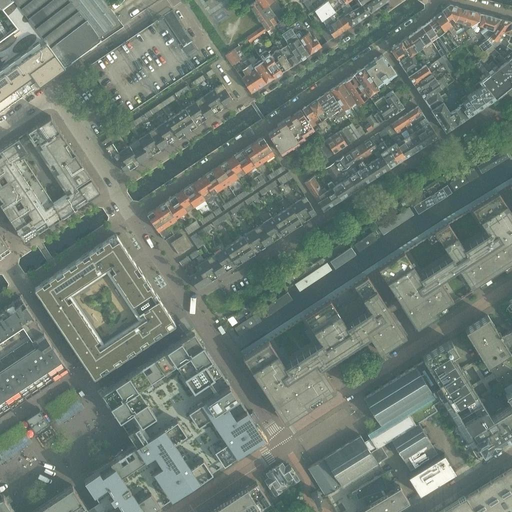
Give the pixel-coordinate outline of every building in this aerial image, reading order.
[(0,0),(0,8),(0,9),(1,9),(12,0),(0,0)] [(0,110),(35,85),(37,88),(54,75),(64,67),(63,66),(65,65),(52,49),(51,49),(50,48),(51,47),(44,38),(43,39),(42,38),(43,37),(36,29),(35,28),(36,28),(29,19),(28,17),(14,0),(12,0),(1,9),(16,28),(8,34),(0,39),(0,110)] [(14,0),(28,17),(29,19),(36,28),(35,28),(36,29),(43,37),(42,38),(43,39),(44,38),(51,47),(50,48),(51,49),(52,49),(65,65),(63,66),(64,67),(65,66),(66,66),(76,59),(79,57),(78,56),(85,51),(86,52),(91,48),(100,42),(101,41),(86,20),(72,2),(71,2),(69,0),(14,0)] [(69,0),(71,2),(72,2),(86,20),(101,41),(102,40),(122,26),(123,26),(103,0),(69,0)] [(255,0),(256,1),(249,5),(262,24),(263,26),(266,30),(270,28),(275,24),(284,18),(286,16),(275,0),(255,0)] [(303,0),(301,2),(302,3),(303,2),(310,12),(313,10),(309,5),(315,0),(303,0)] [(335,9),(334,9),(334,10),(349,0),(333,0),(330,2),(335,9)] [(367,0),(361,4),(368,14),(370,12),(374,9),(374,8),(378,6),(387,0),(367,0)] [(334,10),(334,9),(333,9),(327,1),(314,11),(320,19),(331,13),(334,10)] [(361,4),(352,10),(359,20),(359,19),(360,18),(361,18),(366,15),(367,14),(368,14),(361,4)] [(458,8),(451,6),(450,5),(442,12),(456,31),(461,28),(459,26),(457,27),(455,23),(458,8)] [(458,8),(455,23),(457,27),(459,26),(461,28),(462,27),(463,27),(466,17),(463,16),(465,10),(458,8)] [(352,24),(357,21),(359,20),(352,10),(344,16),(350,26),(350,25),(352,24)] [(466,17),(463,27),(470,38),(475,33),(470,26),(476,20),(479,13),(465,10),(463,16),(466,17)] [(435,17),(445,31),(444,31),(456,48),(464,43),(459,36),(455,32),(456,31),(442,12),(440,13),(436,16),(435,17)] [(331,13),(320,19),(322,21),(325,19),(327,22),(324,24),(326,27),(334,37),(338,34),(340,32),(341,32),(342,30),(343,31),(345,29),(350,26),(344,16),(337,21),(331,13)] [(476,20),(470,26),(475,33),(470,38),(468,40),(474,48),(487,39),(488,37),(494,32),(500,19),(479,13),(476,20)] [(159,17),(87,67),(89,70),(96,80),(105,92),(123,118),(194,69),(184,54),(183,53),(159,17)] [(434,17),(430,21),(439,35),(441,34),(444,31),(445,31),(435,17),(434,17)] [(284,18),(275,24),(281,34),(285,39),(287,44),(298,61),(308,54),(289,26),(284,18)] [(502,31),(510,22),(500,19),(494,32),(488,37),(487,39),(474,48),(482,58),(482,59),(486,57),(490,53),(494,49),(499,44),(503,38),(506,34),(502,31)] [(299,31),(303,28),(298,20),(289,26),(308,54),(309,53),(321,46),(314,36),(312,38),(308,31),(306,33),(305,32),(301,34),(299,31)] [(437,44),(440,49),(439,49),(444,56),(452,50),(442,35),(441,35),(441,34),(439,35),(430,21),(423,26),(433,40),(434,39),(437,43),(437,44)] [(503,38),(509,42),(506,45),(511,49),(511,46),(511,22),(510,22),(502,31),(506,34),(503,38)] [(263,26),(256,31),(259,36),(267,31),(266,30),(263,26)] [(431,41),(433,40),(423,26),(416,31),(432,53),(433,52),(428,45),(432,42),(431,41)] [(327,41),(333,38),(334,37),(326,27),(319,32),(327,42),(327,41)] [(256,31),(246,38),(249,43),(259,36),(256,31)] [(408,37),(407,38),(416,51),(417,52),(421,48),(425,53),(424,53),(427,57),(432,53),(416,31),(408,37)] [(281,38),(279,39),(275,42),(277,45),(279,49),(291,66),(298,61),(287,44),(285,39),(281,34),(279,36),(281,38)] [(396,58),(399,62),(416,51),(407,38),(405,39),(401,42),(407,51),(396,58)] [(502,56),(507,60),(511,64),(511,49),(506,45),(509,42),(503,38),(499,44),(504,49),(504,48),(506,53),(502,56)] [(400,43),(398,44),(390,49),(396,58),(407,51),(401,42),(400,43)] [(270,50),(268,52),(270,55),(282,72),(291,66),(279,49),(277,45),(275,47),(274,46),(270,48),(271,49),(270,50)] [(232,65),(240,59),(236,53),(234,50),(234,49),(225,55),(232,65)] [(437,51),(441,57),(437,60),(435,57),(430,60),(432,63),(427,67),(425,64),(408,76),(414,84),(448,61),(444,56),(439,49),(437,51)] [(502,56),(500,54),(494,49),(490,53),(502,64),(498,67),(511,80),(511,64),(507,60),(502,56)] [(417,52),(416,51),(399,62),(404,69),(416,60),(412,55),(417,52)] [(383,54),(372,62),(364,67),(378,87),(385,83),(386,85),(390,82),(389,80),(397,75),(389,63),(383,54)] [(262,60),(263,61),(262,61),(274,77),(282,72),(270,55),(262,60)] [(253,56),(248,59),(255,69),(265,82),(274,77),(262,61),(261,62),(260,61),(257,62),(253,56)] [(488,65),(487,64),(482,59),(482,58),(479,61),(505,90),(511,84),(511,80),(498,67),(492,62),(488,65)] [(265,82),(255,69),(248,59),(242,63),(244,66),(258,87),(259,86),(265,82)] [(416,60),(404,69),(408,76),(425,64),(424,63),(423,61),(419,64),(416,60)] [(245,75),(241,78),(250,92),(251,92),(252,91),(256,88),(258,87),(244,66),(242,63),(241,61),(233,66),(237,71),(240,69),(241,70),(241,69),(245,75)] [(452,69),(453,68),(448,61),(414,84),(419,91),(452,69)] [(484,75),(480,79),(495,98),(505,90),(479,61),(474,64),(484,75)] [(369,96),(379,89),(378,87),(364,67),(354,74),(369,96)] [(452,69),(419,91),(424,99),(436,90),(458,77),(456,75),(452,69)] [(363,101),(369,96),(354,74),(347,78),(363,101)] [(202,75),(190,83),(193,87),(205,79),(202,75)] [(347,78),(342,82),(357,105),(363,101),(347,78)] [(479,78),(463,89),(467,95),(466,95),(459,99),(461,103),(459,104),(460,106),(468,117),(495,98),(480,79),(479,78)] [(351,109),(352,108),(357,105),(342,82),(335,87),(351,109)] [(222,84),(214,89),(225,106),(233,101),(222,84)] [(188,85),(176,93),(179,97),(190,89),(188,85)] [(345,114),(346,116),(349,114),(352,118),(357,115),(352,108),(351,109),(335,87),(329,91),(341,108),(345,114)] [(214,89),(199,99),(210,116),(225,106),(214,89)] [(392,90),(384,96),(395,112),(403,107),(400,102),(394,93),(392,90)] [(424,99),(431,109),(439,104),(438,102),(442,99),(436,90),(424,99)] [(329,91),(323,95),(337,116),(339,119),(345,114),(341,108),(329,91)] [(317,100),(316,100),(328,117),(330,121),(337,116),(323,95),(317,99),(317,100)] [(468,117),(460,106),(459,104),(461,103),(459,99),(456,95),(444,103),(450,113),(457,123),(468,117)] [(163,107),(174,100),(172,96),(160,103),(163,107)] [(395,112),(384,96),(374,103),(379,111),(385,119),(395,112)] [(199,99),(184,109),(196,126),(210,116),(199,99)] [(438,102),(439,104),(431,109),(446,131),(457,123),(450,113),(444,103),(442,99),(438,102)] [(302,110),(309,119),(308,120),(313,127),(316,125),(319,130),(327,125),(324,120),(328,117),(316,100),(309,104),(302,109),(302,110)] [(156,106),(144,114),(147,118),(158,110),(156,106)] [(422,120),(425,118),(418,106),(411,111),(418,122),(419,122),(422,120)] [(184,109),(167,120),(179,137),(196,126),(184,109)] [(309,119),(302,110),(301,111),(300,110),(293,115),(294,116),(291,118),(290,116),(277,125),(278,127),(268,134),(282,154),(289,150),(288,149),(291,147),(292,148),(305,139),(304,137),(314,130),(312,128),(313,127),(308,120),(309,119)] [(385,119),(379,111),(373,115),(379,123),(385,119)] [(411,111),(404,115),(412,126),(418,122),(411,111)] [(372,113),(366,118),(369,123),(373,128),(379,123),(373,115),(372,113)] [(404,115),(398,120),(405,131),(406,130),(412,126),(404,115)] [(0,204),(25,241),(100,192),(50,116),(0,149),(0,204)] [(141,116),(130,124),(132,128),(144,120),(141,116)] [(167,120),(152,130),(164,147),(179,137),(167,120)] [(398,120),(391,124),(399,135),(399,134),(405,131),(398,120)] [(425,125),(422,120),(419,122),(431,141),(437,136),(429,123),(425,125)] [(412,126),(424,145),(431,141),(419,122),(418,122),(412,126)] [(360,136),(352,123),(346,127),(354,140),(360,136)] [(373,128),(369,123),(364,127),(367,131),(373,128)] [(391,124),(385,129),(387,132),(392,139),(393,138),(397,136),(399,135),(391,124)] [(122,137),(130,132),(126,126),(118,131),(122,137)] [(412,126),(406,130),(418,149),(424,145),(412,126)] [(345,127),(338,132),(339,134),(347,145),(353,140),(345,127)] [(152,130),(138,140),(140,144),(149,157),(164,147),(152,130)] [(402,139),(411,153),(418,149),(406,130),(405,131),(399,134),(399,135),(399,134),(402,139)] [(117,132),(101,142),(117,167),(120,165),(125,173),(140,163),(132,150),(129,146),(118,153),(111,142),(119,136),(117,132)] [(339,134),(332,139),(340,149),(347,145),(339,134)] [(397,136),(393,138),(396,143),(396,144),(405,157),(411,153),(402,139),(400,141),(397,136)] [(262,137),(245,148),(257,165),(274,154),(262,137)] [(332,139),(326,143),(333,154),(340,149),(332,139)] [(376,147),(372,142),(370,139),(363,143),(371,155),(374,153),(378,151),(376,147)] [(315,142),(308,147),(314,155),(321,150),(315,142)] [(326,143),(320,147),(327,158),(333,154),(326,143)] [(363,143),(356,148),(365,160),(369,156),(371,155),(363,143)] [(396,144),(396,143),(388,148),(397,162),(405,157),(396,144)] [(140,144),(132,150),(140,163),(149,157),(140,144)] [(381,144),(376,147),(378,151),(390,167),(397,162),(388,148),(385,150),(381,144)] [(245,148),(231,158),(242,175),(257,165),(245,148)] [(356,148),(350,152),(358,164),(362,162),(365,160),(356,148)] [(504,150),(477,166),(482,174),(509,158),(504,150)] [(377,157),(373,160),(381,173),(390,167),(378,151),(374,153),(377,157)] [(350,152),(343,157),(351,168),(354,166),(354,167),(358,164),(350,152)] [(365,160),(362,162),(373,178),(381,173),(373,160),(372,161),(369,156),(365,160)] [(345,175),(344,173),(345,172),(351,168),(343,157),(336,161),(333,163),(341,175),(342,174),(343,176),(345,175)] [(231,158),(216,168),(227,185),(242,175),(231,158)] [(361,168),(357,171),(365,183),(373,178),(362,162),(358,164),(361,168)] [(333,163),(325,168),(326,169),(329,175),(333,182),(334,182),(338,179),(343,176),(342,174),(341,175),(333,163)] [(282,166),(267,176),(270,180),(284,170),(282,166)] [(351,168),(345,172),(348,176),(347,176),(356,189),(365,183),(357,171),(354,167),(354,166),(351,168)] [(473,167),(450,182),(455,189),(477,175),(473,167)] [(216,168),(201,178),(212,194),(227,185),(216,168)] [(288,172),(277,179),(281,185),(292,177),(288,172)] [(343,176),(338,179),(348,194),(356,189),(347,176),(348,176),(345,172),(344,173),(345,175),(343,176)] [(313,177),(304,182),(309,189),(317,184),(313,177)] [(201,178),(193,183),(205,200),(212,194),(201,178)] [(263,179),(251,187),(254,191),(266,183),(263,179)] [(331,182),(327,184),(330,189),(332,188),(340,200),(348,194),(338,179),(334,182),(333,182),(332,183),(331,182)] [(274,181),(259,191),(261,195),(277,185),(274,181)] [(193,183),(179,192),(190,209),(205,200),(193,183)] [(317,184),(309,189),(313,196),(322,190),(317,184)] [(446,184),(411,206),(416,215),(451,193),(446,184)] [(329,195),(327,191),(326,191),(324,188),(322,190),(313,196),(318,202),(329,195)] [(327,191),(329,195),(318,202),(323,211),(340,200),(332,188),(330,189),(327,191)] [(249,189),(237,196),(239,200),(251,193),(249,189)] [(179,192),(164,202),(176,219),(190,209),(179,192)] [(256,193),(244,201),(247,205),(259,197),(256,193)] [(404,252),(378,269),(397,298),(401,303),(417,328),(451,305),(437,283),(439,282),(441,281),(457,271),(471,292),(504,270),(511,265),(511,216),(497,193),(472,208),(488,234),(465,249),(448,224),(447,222),(434,231),(434,232),(451,258),(432,271),(430,272),(421,278),(404,252)] [(305,196),(289,206),(300,224),(316,214),(305,196)] [(234,198),(222,206),(225,210),(237,202),(234,198)] [(164,202),(147,214),(164,240),(179,230),(177,226),(171,230),(167,225),(176,219),(164,202)] [(242,203),(230,210),(232,214),(244,206),(242,203)] [(289,206),(274,216),(285,234),(300,224),(289,206)] [(408,208),(378,228),(383,237),(414,216),(408,208)] [(227,212),(212,222),(214,226),(230,216),(227,212)] [(212,213),(200,221),(203,225),(214,217),(212,213)] [(274,216),(258,226),(269,244),(285,234),(274,216)] [(196,221),(184,228),(188,235),(200,227),(196,221)] [(209,224),(197,232),(200,236),(212,228),(209,224)] [(258,226),(242,236),(253,254),(269,244),(258,226)] [(375,230),(354,244),(359,251),(380,237),(375,230)] [(198,249),(203,245),(196,233),(190,237),(198,249)] [(115,234),(34,288),(83,362),(94,378),(175,324),(167,312),(157,296),(142,274),(132,259),(115,234)] [(182,235),(171,243),(179,255),(191,248),(182,235)] [(0,257),(10,251),(0,236),(0,257)] [(242,236),(227,246),(238,264),(253,254),(242,236)] [(227,246),(211,256),(222,274),(238,264),(227,246)] [(351,247),(330,261),(334,268),(355,254),(351,247)] [(196,250),(189,255),(192,259),(199,254),(196,250)] [(188,256),(179,262),(182,266),(190,260),(188,256)] [(211,256),(196,266),(198,271),(206,284),(222,274),(211,256)] [(326,263),(290,288),(294,294),(330,269),(326,263)] [(198,271),(189,277),(197,290),(206,284),(198,271)] [(267,340),(242,356),(285,422),(322,398),(323,398),(336,390),(335,389),(331,383),(324,371),(371,340),(378,352),(403,337),(404,336),(388,311),(384,305),(365,277),(353,285),(362,297),(336,313),(328,301),(317,308),(317,307),(303,316),(304,317),(305,319),(321,343),(284,367),(268,342),(267,340)] [(286,291),(260,309),(264,315),(290,297),(286,291)] [(20,297),(0,310),(0,416),(69,371),(20,297)] [(384,305),(388,311),(401,303),(397,298),(384,305)] [(434,390),(440,400),(441,403),(442,402),(471,449),(472,449),(477,458),(475,459),(475,460),(483,455),(490,451),(500,445),(511,437),(511,299),(507,302),(511,309),(511,389),(505,394),(505,395),(506,396),(511,405),(491,417),(490,416),(486,409),(485,408),(481,401),(480,400),(476,393),(475,392),(471,385),(470,383),(470,384),(466,377),(465,375),(465,376),(461,369),(460,367),(460,368),(456,361),(456,360),(455,359),(455,360),(451,353),(456,349),(450,340),(445,343),(422,357),(424,360),(425,360),(441,386),(434,390)] [(256,313),(234,328),(239,336),(261,321),(256,313)] [(485,363),(486,364),(487,365),(488,365),(487,363),(508,350),(508,352),(509,351),(509,350),(508,349),(504,342),(503,341),(500,336),(499,334),(498,333),(493,325),(494,325),(493,324),(487,315),(465,329),(465,331),(470,339),(471,340),(475,347),(476,348),(480,355),(481,356),(485,363)] [(84,478),(106,511),(148,511),(256,441),(255,440),(257,428),(258,427),(198,338),(197,339),(186,337),(186,335),(101,392),(102,393),(126,430),(135,443),(84,478)] [(334,451),(333,452),(326,457),(324,458),(313,465),(309,467),(308,468),(308,469),(308,470),(309,469),(313,477),(314,478),(319,485),(318,486),(319,487),(322,491),(318,493),(317,491),(310,495),(315,502),(321,497),(320,496),(324,493),(324,494),(324,495),(325,495),(325,496),(326,495),(341,485),(342,486),(343,485),(343,484),(350,480),(351,480),(352,479),(351,479),(359,474),(359,475),(360,474),(367,469),(367,470),(368,469),(368,468),(376,464),(377,463),(377,462),(387,456),(381,446),(391,439),(403,458),(410,469),(437,453),(434,448),(437,446),(436,444),(432,446),(430,442),(430,441),(426,435),(429,433),(426,427),(422,429),(418,422),(426,417),(435,411),(437,410),(433,404),(440,400),(434,390),(441,386),(425,360),(424,360),(415,366),(415,365),(414,366),(407,371),(407,370),(405,371),(406,372),(398,376),(397,377),(390,381),(388,382),(389,382),(382,387),(381,386),(380,387),(373,392),(373,391),(372,392),(372,393),(365,397),(364,397),(363,397),(363,398),(364,399),(369,406),(368,407),(369,408),(370,408),(374,415),(374,416),(375,416),(379,423),(379,424),(377,425),(376,423),(373,425),(370,427),(369,427),(368,427),(367,427),(367,428),(366,429),(366,430),(367,430),(366,431),(364,433),(360,436),(360,435),(358,436),(358,437),(351,441),(350,441),(350,442),(343,446),(342,446),(341,447),(342,447),(334,452),(334,451)] [(74,400),(51,415),(58,426),(81,410),(74,400)] [(39,409),(26,418),(31,426),(32,427),(35,432),(48,423),(45,418),(39,409)] [(22,434),(0,449),(0,463),(15,454),(29,445),(22,434)] [(412,473),(407,476),(419,495),(447,478),(455,472),(444,454),(444,453),(442,454),(412,473)] [(293,471),(289,465),(287,466),(285,463),(283,465),(281,463),(274,468),(285,485),(291,481),(292,483),(298,479),(293,471)] [(267,472),(268,475),(266,477),(267,479),(265,480),(270,486),(275,494),(280,490),(279,489),(285,485),(274,468),(267,472)] [(511,511),(511,468),(465,498),(464,497),(439,511),(511,511)] [(385,489),(387,488),(382,474),(351,492),(352,499),(353,499),(353,500),(357,499),(357,500),(364,497),(367,505),(387,493),(385,489)] [(207,511),(270,511),(274,510),(269,503),(256,483),(255,481),(246,487),(246,486),(207,511)] [(89,511),(72,485),(31,511),(14,511),(3,494),(0,494),(0,511),(89,511)] [(367,505),(356,511),(390,511),(408,501),(399,486),(387,493),(367,505)] [(281,501),(275,505),(279,511),(287,511),(288,511),(281,501)]
